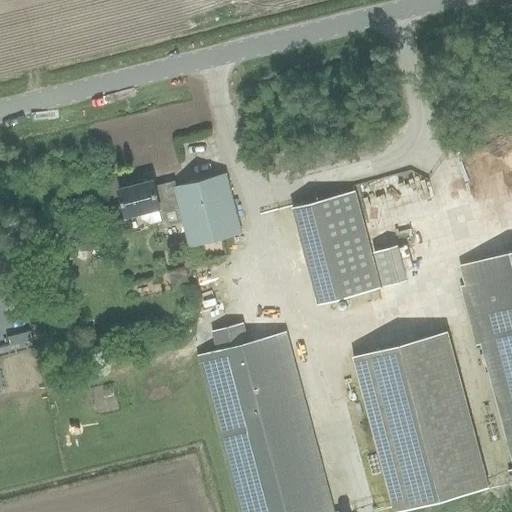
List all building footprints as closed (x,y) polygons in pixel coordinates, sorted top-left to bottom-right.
[(189,247),(242,233),(226,174),(175,187),(174,182),(155,187),(153,180),(119,189),(126,217),(141,213),(143,219),(150,223),(162,219),(160,212),(179,207),(189,247)] [(355,190),(292,207),(318,303),(381,286),(355,190)] [(94,232),(76,231),(75,251),(93,252),(94,232)] [(401,244),(404,266),(416,264),(413,242),(401,244)] [(511,252),(462,266),(511,451),(511,252)] [(186,271),(171,275),(175,291),(190,287),(186,271)] [(0,315),(0,391),(20,386),(0,315)] [(239,511),(333,511),(286,332),(248,342),(243,323),(212,331),(217,351),(198,356),(239,511)] [(354,355),(395,511),(396,511),(491,487),(449,330),(354,355)]
